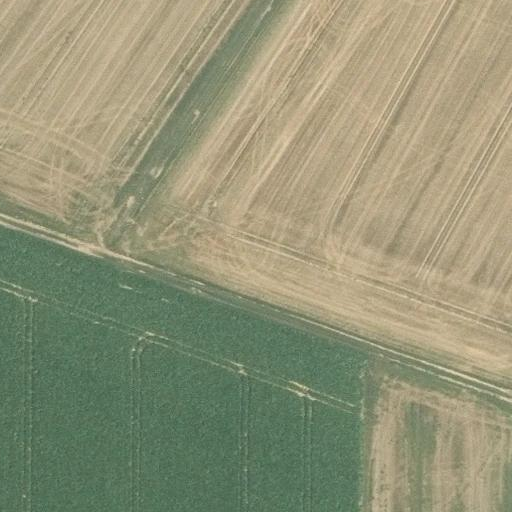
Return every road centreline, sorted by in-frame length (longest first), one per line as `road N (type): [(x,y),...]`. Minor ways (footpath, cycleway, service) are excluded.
road 1 (track): [(511,400),(0,218)]
road 2 (track): [(101,254),(272,0)]
